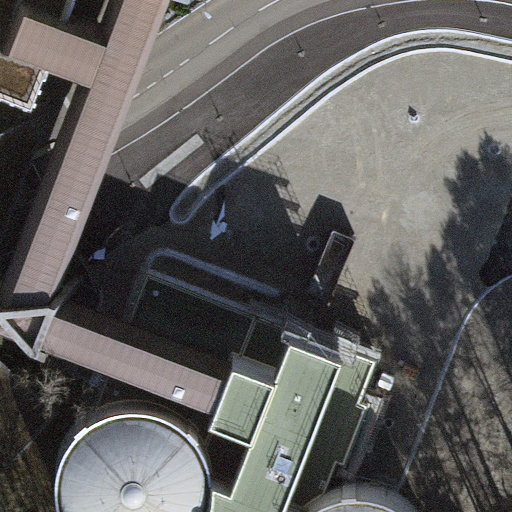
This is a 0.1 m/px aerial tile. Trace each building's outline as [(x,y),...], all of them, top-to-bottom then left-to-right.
[(511,0),(97,0),(93,13),(61,0),(38,60),(70,73),(0,255),(0,325),(201,401),(222,349),(136,316),(50,282),(157,0),(511,0)] [(61,0),(0,0),(0,88),(24,97),(38,60),(61,0)] [(0,211),(43,99),(0,119),(0,211)] [(208,410),(197,438),(184,418),(154,396),(117,391),(81,403),(55,430),(45,466),(52,503),(59,511),(412,511),(410,506),(380,484),(342,478),(316,484),(328,456),(338,460),(362,399),(353,395),(365,360),(150,279),(136,316),(222,349),(201,401),(199,406),(208,410)] [(0,360),(0,461),(52,406),(0,360)]
